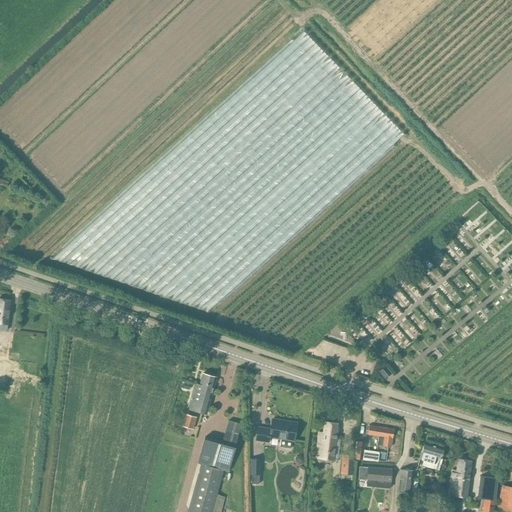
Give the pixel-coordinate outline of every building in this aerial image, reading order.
[(338,69),(341,67),(309,31),(241,91),(240,98),(235,97),(229,102),(234,103),(233,110),(235,112),(243,104),(257,106),(259,104),(262,111),(255,110),(254,116),(250,120),(256,121),(257,112),(259,112),(262,118),(256,122),(267,118),(268,110),(312,91),(313,82),(317,83),(321,78),(318,75),(329,76),(330,72),(333,73),(338,69)] [(79,236),(80,241),(93,241),(93,236),(96,236),(96,229),(113,237),(116,230),(119,230),(124,235),(121,237),(123,237),(127,231),(121,228),(125,220),(118,212),(116,212),(120,204),(129,209),(134,204),(128,197),(132,193),(134,195),(137,195),(142,197),(144,192),(139,186),(139,192),(136,188),(136,191),(133,191),(79,236)] [(0,328),(7,329),(10,300),(0,299),(0,328)] [(0,376),(14,378),(15,371),(16,361),(0,359),(0,376)] [(385,367),(380,372),(385,378),(391,374),(385,367)] [(195,384),(192,394),(188,409),(206,414),(216,377),(203,374),(200,385),(195,384)] [(182,382),(181,388),(189,390),(191,384),(182,382)] [(183,427),(193,429),(196,417),(186,415),(183,427)] [(256,437),(255,440),(268,442),(268,438),(269,436),(281,438),(281,440),(280,447),(285,448),(291,449),(292,439),(294,440),(295,433),(297,424),(272,419),(270,429),(258,427),(256,437)] [(201,464),(188,511),(220,511),(222,509),(225,496),(224,496),(217,495),(224,470),(228,472),(234,448),(241,425),(228,421),(223,441),(205,437),(198,464),(201,464)] [(314,457),(337,460),(338,457),(342,458),(339,479),(341,479),(351,480),(354,456),(342,455),(338,454),(340,439),(336,438),(338,423),(325,422),(323,433),(318,432),(314,457)] [(379,436),(377,445),(391,447),(392,439),(394,430),(369,425),(367,435),(379,436)] [(359,441),(356,460),(362,460),(365,442),(359,441)] [(437,458),(441,459),(444,449),(424,444),(420,459),(423,460),(421,466),(434,469),(435,463),(437,458)] [(381,461),(382,451),(365,450),(364,460),(381,461)] [(297,456),(295,458),(296,461),(299,464),(303,464),(304,462),(304,458),(301,455),(297,456)] [(251,459),(250,475),(251,475),(251,484),(259,484),(260,475),(261,467),(261,459),(251,459)] [(452,471),(451,481),(449,496),(466,498),(471,461),(458,459),(457,472),(452,471)] [(359,467),(359,477),(358,480),(365,480),(365,477),(368,478),(367,486),(390,488),(391,470),(359,467)] [(413,471),(401,470),(398,491),(416,492),(417,482),(412,482),(413,471)] [(495,501),(498,478),(498,474),(481,472),(478,500),(483,500),(481,511),(494,511),(496,501),(495,501)] [(511,511),(511,487),(502,486),(497,511),(506,511),(507,511),(511,511)]
